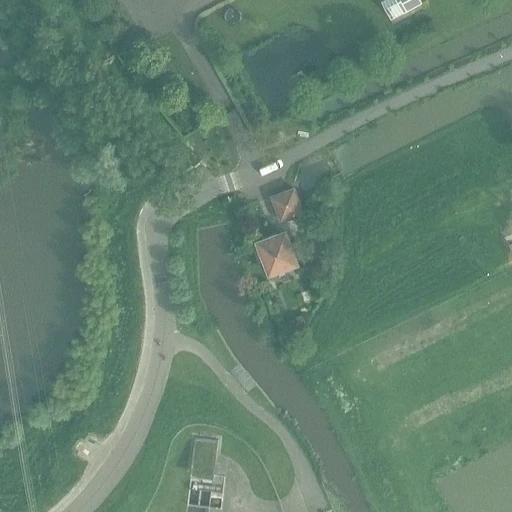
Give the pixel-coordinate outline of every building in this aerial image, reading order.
[(421,2),(420,0),(396,0),(403,13),(421,2)] [(281,220),(303,212),(294,189),(273,197),(281,220)] [(268,273),(296,262),(285,233),(275,237),(270,237),(265,241),(257,244),(254,245),(260,261),(263,260),(268,273)] [(306,245),(296,248),(300,260),(302,260),(305,268),(327,260),(322,249),(309,254),(306,245)] [(194,438),(190,474),(214,477),(218,441),(194,438)]
